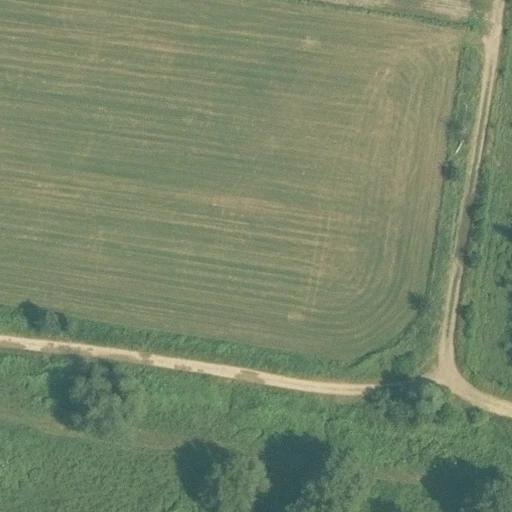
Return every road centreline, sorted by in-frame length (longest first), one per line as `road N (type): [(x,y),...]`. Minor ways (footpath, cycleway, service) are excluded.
road 1 (track): [(511,410),(444,369),(405,385),(311,388),(0,343)]
road 2 (track): [(511,500),(0,413)]
road 3 (track): [(494,0),(444,369)]
